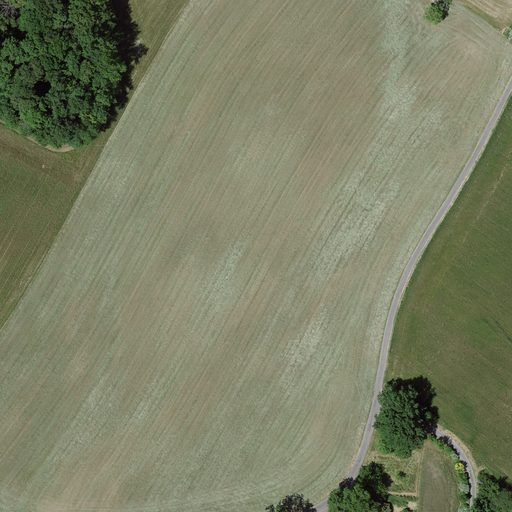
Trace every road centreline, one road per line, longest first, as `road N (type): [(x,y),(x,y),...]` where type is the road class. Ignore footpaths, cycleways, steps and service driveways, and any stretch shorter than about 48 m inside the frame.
road 1 (residential): [(511,80),(398,292),(377,400),(339,487),(305,511)]
road 2 (track): [(377,400),(445,438),(465,462),(471,511)]
